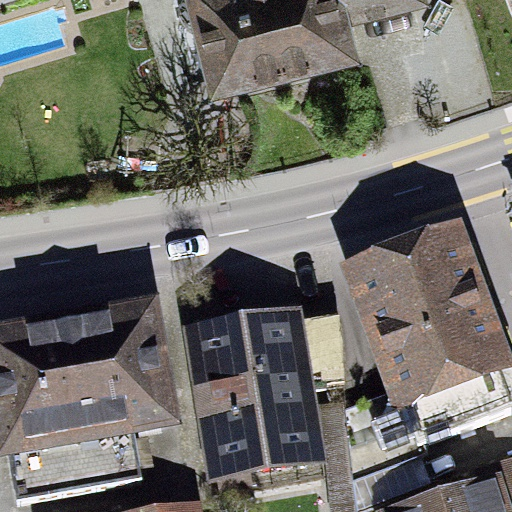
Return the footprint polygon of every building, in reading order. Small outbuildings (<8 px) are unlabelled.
[(206,26),(218,77),(345,46),(338,16),(405,0),(181,0),(181,12),(192,25),(206,26)] [(346,421),(352,485),(424,458),(421,449),(511,415),(511,407),(451,250),(360,284),(403,400),(346,421)] [(0,345),(0,411),(17,506),(141,484),(132,430),(166,424),(148,320),(0,345)] [(299,394),(343,387),(338,321),(199,343),(212,422),(199,424),(208,477),(310,460),(299,394)] [(426,511),(499,511),(499,509),(511,504),(511,465),(511,466),(478,476),(484,494),(426,511)]
